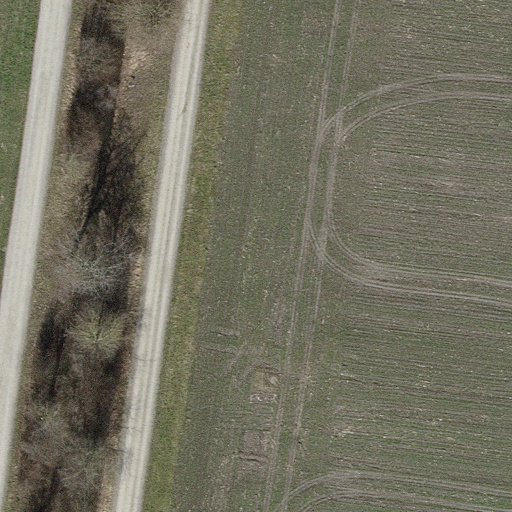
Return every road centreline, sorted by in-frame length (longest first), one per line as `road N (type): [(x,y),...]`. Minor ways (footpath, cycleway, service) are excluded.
road 1 (track): [(126,511),(194,0)]
road 2 (track): [(0,397),(54,0)]
